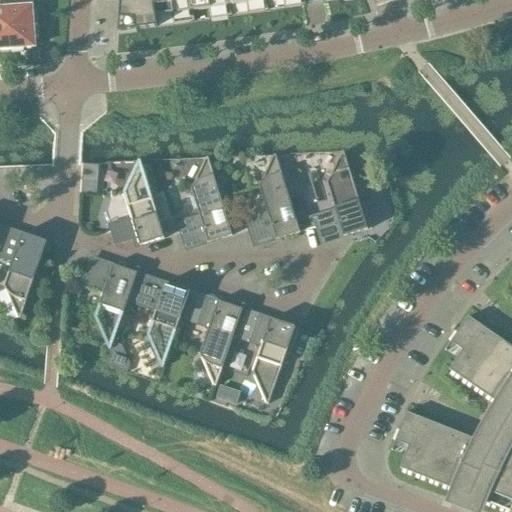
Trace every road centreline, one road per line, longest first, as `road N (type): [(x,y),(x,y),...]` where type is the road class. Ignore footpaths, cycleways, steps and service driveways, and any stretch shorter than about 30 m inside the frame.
road 1 (residential): [(427,511),(348,482),(342,461),(390,355),(511,209)]
road 2 (residential): [(73,85),(396,37)]
road 3 (residential): [(138,259),(290,311),(325,254)]
road 4 (residential): [(325,254),(138,259)]
road 5 (residential): [(58,230),(73,85)]
road 6 (residential): [(396,37),(511,5)]
